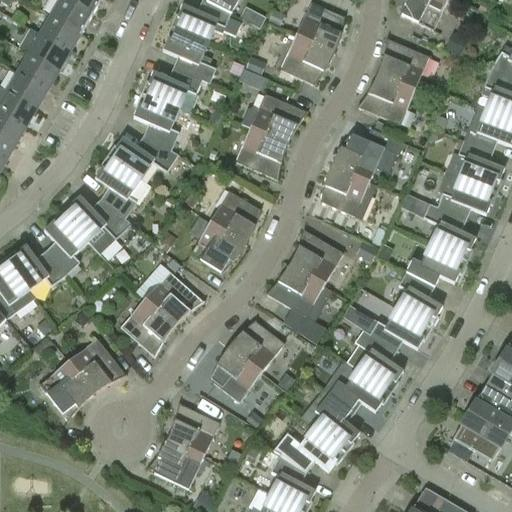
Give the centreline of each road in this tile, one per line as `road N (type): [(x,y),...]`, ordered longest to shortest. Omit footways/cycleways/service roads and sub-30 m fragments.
road 1 (residential): [(133,418),(194,337),(265,270),(288,227),(307,151),(359,68),(374,0)]
road 2 (residential): [(0,222),(71,153),(151,0)]
road 3 (residential): [(392,450),(480,313),(511,244)]
road 4 (residential): [(497,511),(392,450)]
road 5 (residential): [(133,418),(138,447),(108,453),(101,424),(128,415)]
